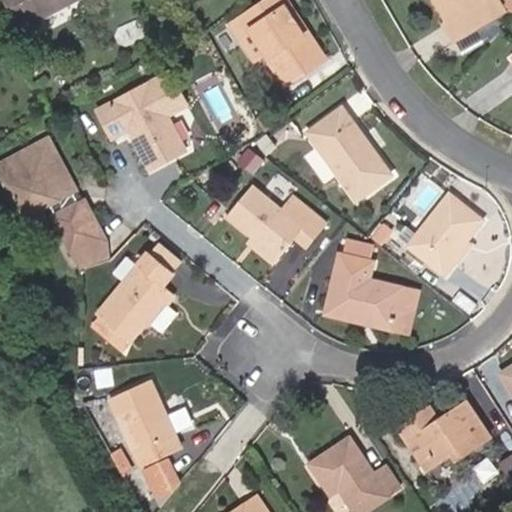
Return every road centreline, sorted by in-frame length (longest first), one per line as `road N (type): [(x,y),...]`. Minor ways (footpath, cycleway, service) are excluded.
road 1 (residential): [(511,314),(488,349),(416,373),(270,339)]
road 2 (residential): [(511,174),(453,137),(389,79),(344,0)]
